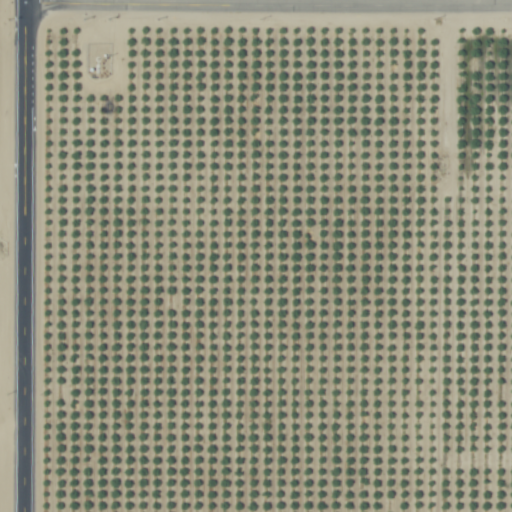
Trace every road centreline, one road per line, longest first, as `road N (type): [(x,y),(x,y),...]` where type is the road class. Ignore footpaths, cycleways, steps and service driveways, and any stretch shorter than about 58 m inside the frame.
road 1 (tertiary): [(27,0),(25,511)]
road 2 (tertiary): [(511,2),(27,3)]
